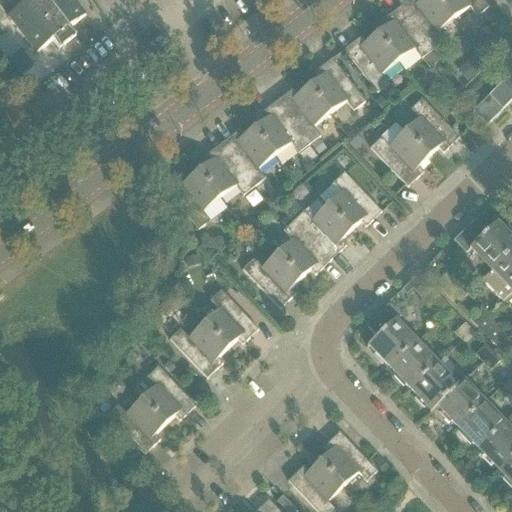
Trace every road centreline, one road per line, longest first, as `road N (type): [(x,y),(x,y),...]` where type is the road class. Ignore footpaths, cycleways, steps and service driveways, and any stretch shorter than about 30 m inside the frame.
road 1 (tertiary): [(0,254),(332,0)]
road 2 (residential): [(327,368),(328,328),(505,163)]
road 3 (residential): [(175,507),(327,368)]
road 4 (residential): [(461,511),(327,368)]
